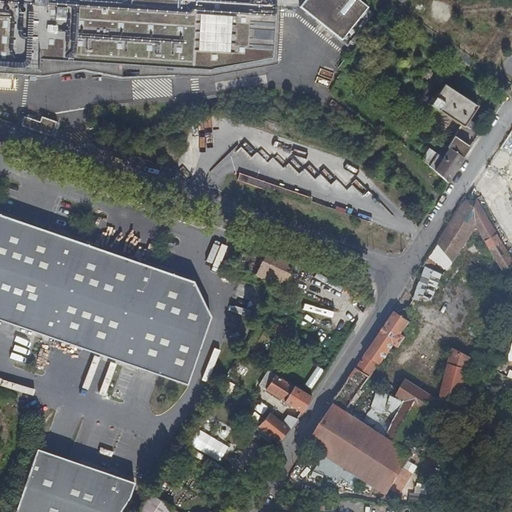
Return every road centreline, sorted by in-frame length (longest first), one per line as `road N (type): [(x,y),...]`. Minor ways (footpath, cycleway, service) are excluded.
road 1 (unclassified): [(403,272),(0,125)]
road 2 (residential): [(403,272),(250,511)]
road 3 (residential): [(511,108),(403,272)]
